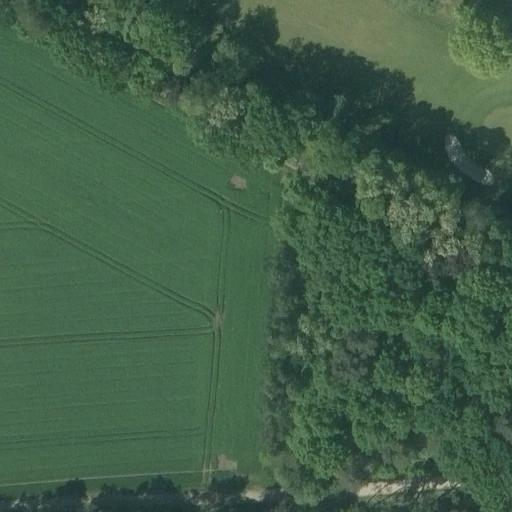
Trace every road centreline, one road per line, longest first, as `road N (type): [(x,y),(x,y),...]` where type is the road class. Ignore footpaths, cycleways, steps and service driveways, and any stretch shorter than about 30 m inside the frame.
road 1 (track): [(511,288),(6,0)]
road 2 (track): [(62,511),(511,470)]
